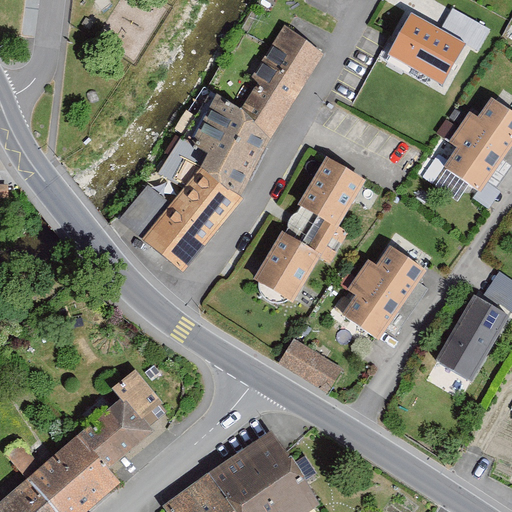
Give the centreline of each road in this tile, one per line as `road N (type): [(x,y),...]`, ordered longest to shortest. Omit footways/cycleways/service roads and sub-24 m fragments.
road 1 (residential): [(370,0),(257,198),(166,316)]
road 2 (secondary): [(2,106),(55,194),(166,316)]
road 3 (secondary): [(257,375),(475,511)]
road 4 (residential): [(257,375),(222,418),(117,511)]
road 5 (residential): [(2,106),(42,66),(53,0)]
